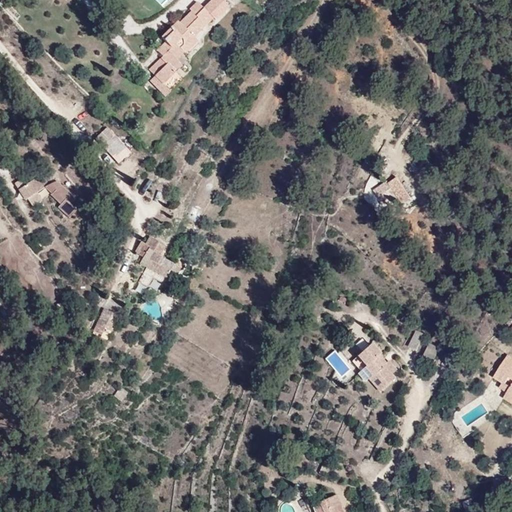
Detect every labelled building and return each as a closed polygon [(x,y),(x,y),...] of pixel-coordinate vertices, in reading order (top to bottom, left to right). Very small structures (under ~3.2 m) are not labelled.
[(172,65),(187,50),(190,52),(209,33),(195,18),(157,54),(160,57),(151,67),(156,72),(143,85),(149,90),(160,101),(178,83),(172,77),(179,71),(172,65)] [(179,71),(194,57),(190,52),(187,50),(172,65),(179,71)] [(164,107),(160,101),(149,90),(141,99),(156,115),(164,107)] [(119,162),(132,149),(108,125),(95,137),(119,162)] [(40,208),(36,201),(42,196),(33,185),(13,197),(27,217),(40,208)] [(65,207),(52,187),(40,194),(42,196),(51,211),(46,215),(53,227),(66,219),(61,211),(65,207)] [(404,202),(392,189),(383,198),(391,207),(394,212),(404,202)] [(391,207),(381,196),(372,205),(382,216),(391,207)] [(166,253),(148,244),(144,251),(163,259),(166,253)] [(180,274),(160,264),(163,259),(144,251),(138,248),(132,260),(146,268),(142,273),(161,284),(156,292),(167,297),(180,274)] [(112,262),(104,288),(111,290),(120,264),(112,262)] [(100,333),(107,315),(96,311),(89,329),(100,333)] [(109,336),(115,318),(107,315),(100,333),(109,336)] [(413,358),(420,340),(411,337),(405,355),(413,358)] [(421,353),(432,359),(439,347),(428,341),(421,353)] [(393,375),(384,364),(378,367),(374,363),(376,360),(366,347),(350,360),(359,372),(357,373),(363,381),(360,383),(372,398),(390,384),(387,380),(393,375)] [(506,407),(511,398),(511,375),(511,374),(511,370),(497,361),(481,382),(488,387),(483,393),(493,400),(506,407)] [(108,404),(116,410),(122,401),(115,396),(108,404)] [(502,412),(506,407),(493,400),(489,404),(502,412)] [(461,439),(450,425),(446,427),(444,426),(439,429),(452,446),(461,439)] [(314,511),(339,511),(334,497),(312,504),(314,511)]
